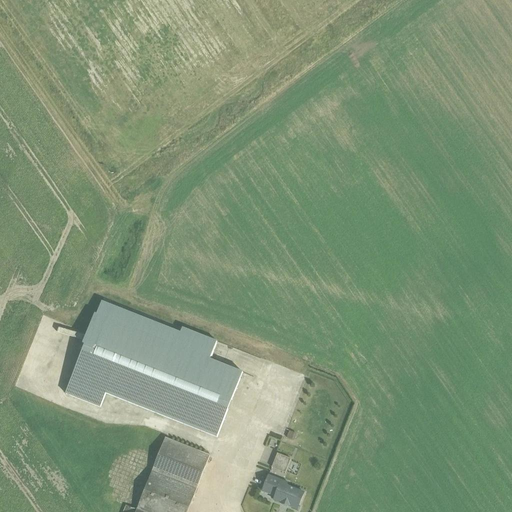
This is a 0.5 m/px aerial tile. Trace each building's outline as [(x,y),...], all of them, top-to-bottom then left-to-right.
[(102,302),(66,395),(101,408),(106,394),(217,438),(243,373),(210,360),(217,342),(183,328),(181,333),(102,302)] [(290,431),(287,438),(295,441),(298,434),(290,431)] [(268,447),(271,439),(265,437),(262,444),(268,447)] [(126,506),(123,511),(187,511),(210,456),(165,438),(137,510),(126,506)] [(277,454),(272,468),(285,474),(291,459),(277,454)] [(269,476),(264,488),(273,491),(271,496),(276,497),(274,501),(282,504),(281,504),(289,507),(293,508),(292,509),(298,511),(300,508),(299,507),(304,494),(287,487),(288,483),(269,476)]
